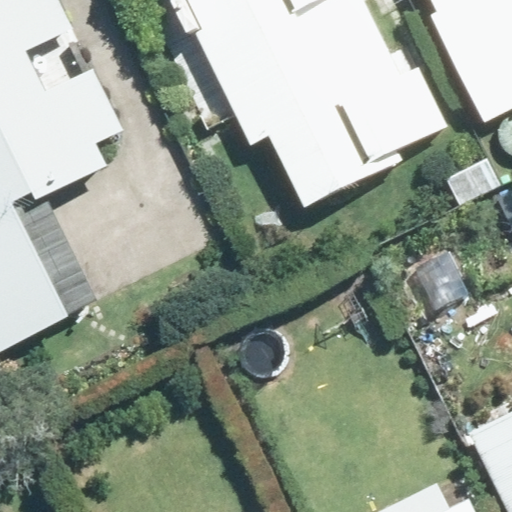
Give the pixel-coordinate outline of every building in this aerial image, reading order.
[(0,0),(0,360),(0,361),(78,321),(18,203),(42,191),(47,199),(112,166),(104,149),(129,137),(98,74),(55,95),(34,55),(78,34),(61,0),(0,0)] [(179,0),(259,154),(280,142),(314,210),(407,161),(406,158),(453,134),(423,75),(409,83),(367,0),(179,0)] [(511,0),(436,0),(444,14),(437,18),(493,126),(511,115),(511,0)] [(511,511),(511,417),(474,436),(511,511)] [(476,511),(470,500),(446,511),(476,511)]
